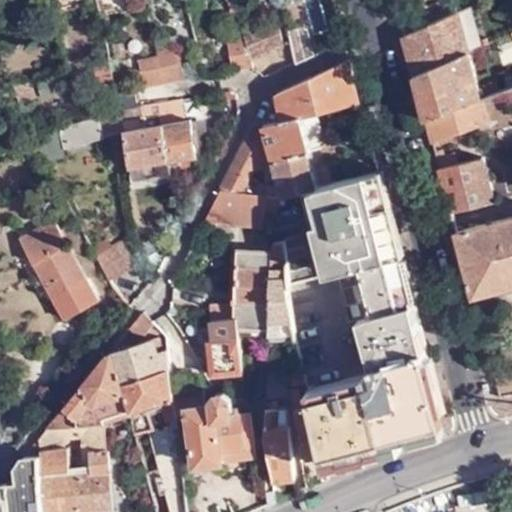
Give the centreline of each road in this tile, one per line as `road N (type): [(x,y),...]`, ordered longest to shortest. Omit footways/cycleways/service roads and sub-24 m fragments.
road 1 (tertiary): [(487,447),(372,37)]
road 2 (unknown): [(0,126),(218,69),(267,87)]
road 3 (secondary): [(487,447),(315,511)]
